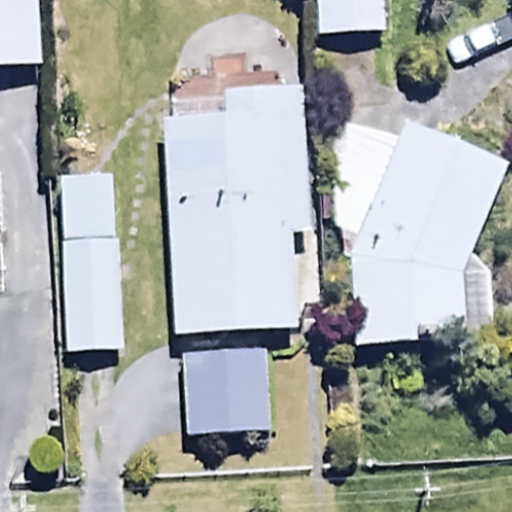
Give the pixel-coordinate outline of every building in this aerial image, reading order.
[(0,0),(0,72),(33,71),(29,0),(0,0)] [(309,0),(310,42),(376,40),(375,0),(309,0)] [(164,130),(152,130),(166,350),(180,350),(185,442),(265,437),(259,339),(291,337),(285,239),(301,238),(292,95),(162,103),(164,130)] [(388,147),(323,129),(326,234),(331,234),(332,263),(341,263),(343,355),(485,351),(484,279),(462,259),(500,173),(395,126),(388,147)] [(55,185),(61,355),(116,353),(110,183),(55,185)]
